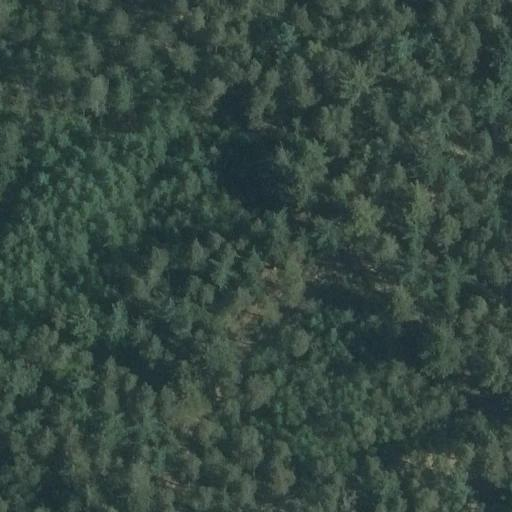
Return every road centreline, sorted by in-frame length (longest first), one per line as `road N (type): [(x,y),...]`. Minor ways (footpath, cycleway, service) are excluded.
road 1 (track): [(159,511),(206,411),(259,345),(511,121)]
road 2 (track): [(511,443),(277,511)]
road 3 (track): [(360,255),(511,433)]
